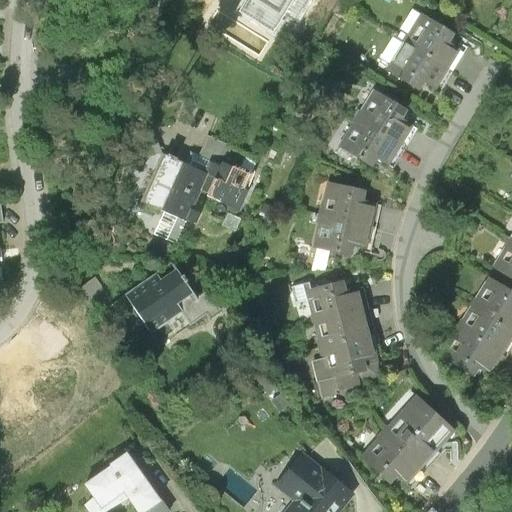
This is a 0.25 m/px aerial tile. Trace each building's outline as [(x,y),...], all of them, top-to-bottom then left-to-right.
[(318,0),(299,0),(309,9),(318,0)] [(436,12),(417,40),(463,69),(474,52),(462,45),(469,34),(436,12)] [(463,69),(417,40),(399,67),(436,91),(441,82),(450,88),(463,69)] [(371,117),(417,145),(428,128),(416,121),(424,110),(390,88),(371,117)] [(404,164),(417,145),(371,117),(354,143),(390,166),(395,158),(404,164)] [(220,169),(177,151),(159,195),(201,213),(214,184),(220,169)] [(226,157),(220,169),(214,184),(227,190),(225,193),(255,206),(263,187),(257,185),(264,169),(239,158),(237,162),(226,157)] [(335,213),(388,225),(392,205),(379,202),(382,190),(342,181),(335,213)] [(0,262),(12,261),(6,217),(17,216),(14,193),(0,194),(0,262)] [(164,208),(154,231),(166,236),(176,213),(164,208)] [(241,208),(236,219),(251,226),(256,215),(241,208)] [(383,247),(388,225),(335,213),(328,245),(371,255),(373,245),(383,247)] [(138,294),(165,333),(195,312),(191,307),(208,295),(185,262),(138,294)] [(108,273),(89,287),(105,308),(124,294),(108,273)] [(511,283),(503,278),(486,304),(511,319),(511,283)] [(320,291),(328,319),(380,306),(376,291),(364,294),(360,280),(320,291)] [(511,319),(486,304),(472,326),(511,350),(511,319)] [(328,319),(335,348),(388,335),(380,306),(328,319)] [(511,362),(511,350),(472,326),(454,353),(490,376),(498,365),(507,371),(511,362)] [(391,350),(388,335),(335,348),(343,377),(384,367),(381,353),(391,350)] [(43,347),(0,373),(0,416),(10,433),(45,411),(33,392),(60,376),(43,347)] [(430,395),(400,425),(439,464),(470,434),(430,395)] [(420,483),(439,464),(400,425),(373,452),(405,484),(413,476),(420,483)] [(124,460),(81,489),(97,511),(120,496),(131,511),(149,511),(157,507),(124,460)] [(343,511),(353,501),(301,460),(278,489),(297,504),(290,511),(343,511)]
